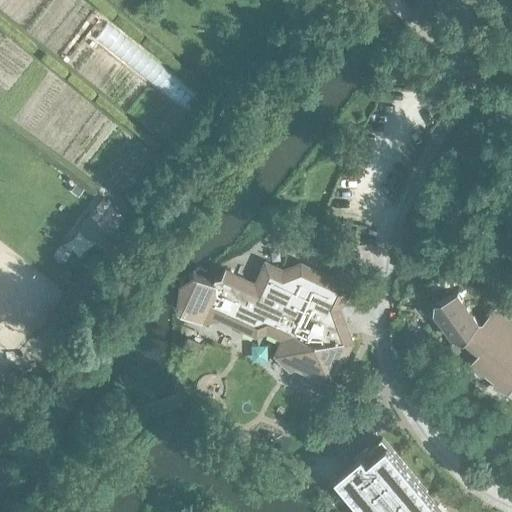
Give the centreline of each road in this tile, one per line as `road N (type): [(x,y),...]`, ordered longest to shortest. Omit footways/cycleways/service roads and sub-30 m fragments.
road 1 (residential): [(485,78),(424,150),(395,229),(377,319),(382,359),(441,454),(511,501)]
road 2 (unclassified): [(485,78),(393,0)]
